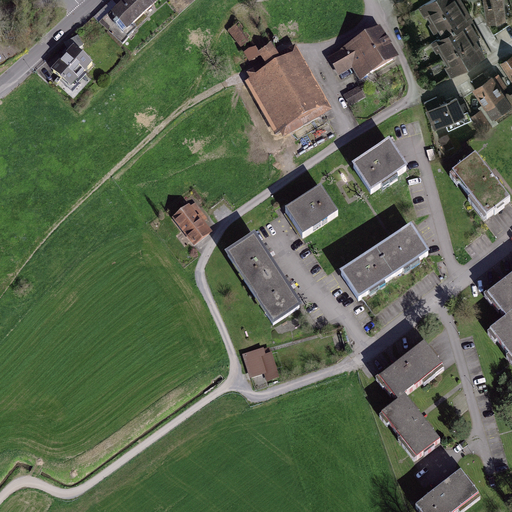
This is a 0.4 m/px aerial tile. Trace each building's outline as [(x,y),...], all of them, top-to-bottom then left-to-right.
[(148,0),(123,21),(135,35),(162,13),(151,0),(148,0)] [(457,0),(442,0),(422,13),(438,40),(432,45),(449,72),(477,55),(469,43),(475,40),(466,26),(472,24),(457,0)] [(502,0),(479,0),(482,26),(504,24),(502,0)] [(241,27),(228,35),(241,53),(253,45),(241,27)] [(377,32),(330,62),(350,93),(397,63),(377,32)] [(257,72),(245,79),(277,141),(328,115),(295,50),(271,63),(266,52),(251,60),(257,72)] [(62,78),(76,94),(102,70),(88,54),(62,78)] [(511,59),(498,69),(511,88),(511,59)] [(498,77),(470,94),(489,124),(511,110),(500,94),(506,90),(498,77)] [(357,91),(344,99),(350,110),(364,103),(357,91)] [(428,110),(440,106),(436,97),(424,102),(428,110)] [(455,101),(425,114),(432,132),(463,119),(455,101)] [(480,114),(470,122),(481,136),(491,128),(480,114)] [(440,137),(443,150),(452,148),(449,134),(440,137)] [(390,144),(354,168),(372,194),(408,170),(390,144)] [(476,158),(449,177),(481,222),(508,203),(476,158)] [(321,189),(284,213),(301,239),(338,216),(321,189)] [(192,210),(177,222),(196,246),(211,234),(192,210)] [(411,227),(341,274),(359,301),(429,254),(411,227)] [(254,236),(229,252),(274,324),(300,308),(254,236)] [(511,277),(489,296),(506,317),(490,329),(511,356),(511,277)] [(423,346),(379,379),(397,404),(381,416),(416,462),(441,443),(405,395),(440,369),(423,346)] [(268,351),(241,357),(247,384),(273,378),(268,351)] [(460,474),(416,509),(419,511),(459,511),(479,497),(460,474)]
